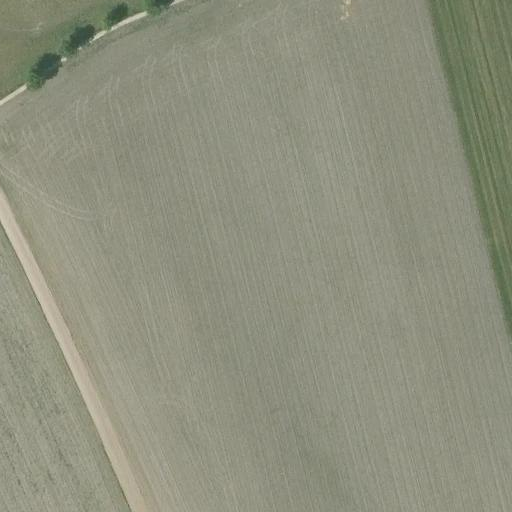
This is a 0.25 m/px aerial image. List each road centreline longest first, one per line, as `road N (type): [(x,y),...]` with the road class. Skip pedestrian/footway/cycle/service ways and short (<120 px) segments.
road 1 (track): [(139,511),(0,198)]
road 2 (track): [(0,59),(109,0)]
